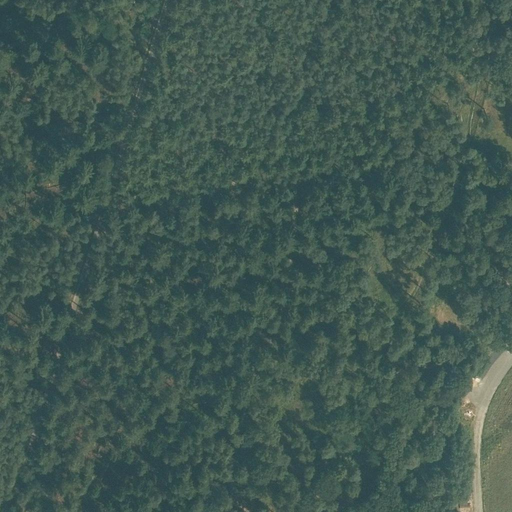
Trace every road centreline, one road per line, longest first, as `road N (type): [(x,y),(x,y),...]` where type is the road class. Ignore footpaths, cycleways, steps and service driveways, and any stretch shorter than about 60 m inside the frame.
road 1 (unknown): [(227,511),(255,417),(259,364),(290,270),(295,202),(286,179),(260,171),(100,195),(53,140),(0,52)]
road 2 (track): [(508,0),(476,32),(480,63),(462,159),(419,284),(386,329),(366,415),(373,444),(348,511)]
road 3 (track): [(149,0),(0,499)]
road 4 (track): [(477,511),(484,400),(511,350)]
road 5 (track): [(0,30),(148,35)]
